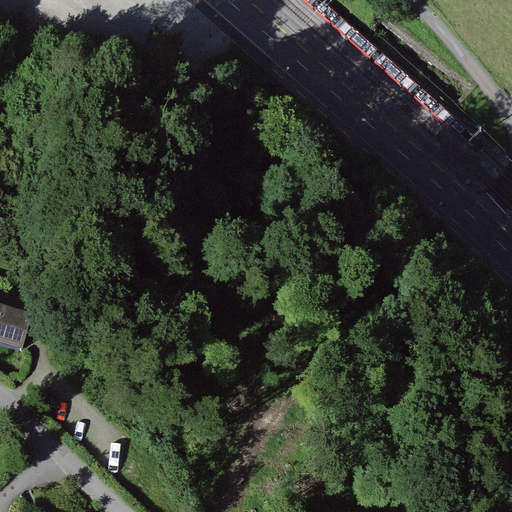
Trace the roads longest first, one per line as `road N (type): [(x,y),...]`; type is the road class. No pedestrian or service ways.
road 1 (tertiary): [(226,0),(467,213)]
road 2 (residential): [(511,124),(425,11),(407,0)]
road 3 (residential): [(0,504),(60,452),(0,396)]
